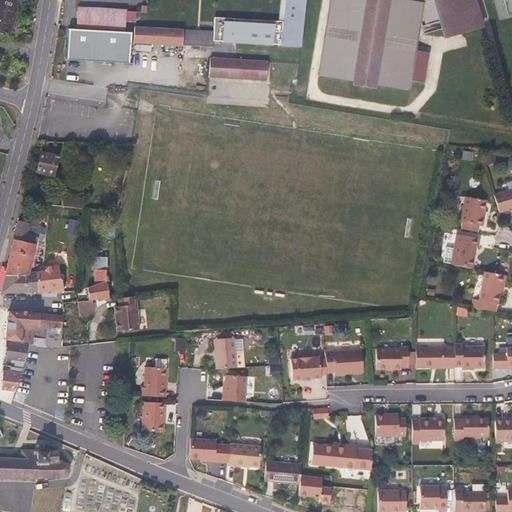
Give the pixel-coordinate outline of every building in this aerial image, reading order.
[(0,32),(11,36),(23,0),(0,0),(0,3),(0,32)] [(306,51),(310,20),(312,0),(290,0),(287,30),(238,26),(238,22),(218,20),(217,35),(216,44),(250,47),(290,50),(306,51)] [(287,30),(290,0),(285,0),(286,1),(282,26),(238,22),(238,26),(287,30)] [(407,98),(408,88),(410,76),(415,47),(419,22),(421,21),(424,33),(439,28),(441,32),(458,26),(462,39),(482,33),(474,7),(471,0),(371,0),(371,2),(356,0),(331,0),(329,13),(321,70),(319,84),(341,88),(403,97),(407,98)] [(106,27),(107,8),(80,5),(78,24),(106,27)] [(136,22),(136,11),(107,8),(106,27),(126,29),(126,21),(136,22)] [(462,39),(458,26),(441,32),(444,44),(462,39)] [(216,44),(217,35),(136,28),(135,35),(134,42),(216,50),(216,44)] [(135,35),(71,30),(68,61),(132,65),(134,42),(135,35)] [(265,90),(266,75),(266,71),(208,68),(207,87),(243,89),(265,90)] [(64,174),(68,153),(47,148),(42,169),(64,174)] [(511,217),(511,195),(498,201),(505,220),(511,217)] [(80,206),(80,202),(73,201),(63,199),(62,200),(61,207),(79,210),(80,206)] [(491,217),(492,206),(470,203),(465,228),(469,228),(468,235),(484,238),(485,231),(488,231),(490,225),(492,226),(493,217),(491,217)] [(47,274),(35,272),(35,269),(40,249),(42,241),(30,238),(35,221),(37,222),(40,211),(33,209),(30,216),(23,214),(22,218),(15,253),(7,287),(18,290),(25,290),(45,293),(47,274)] [(484,250),(485,242),(460,239),(455,269),(478,272),(481,251),(484,250)] [(107,268),(109,257),(96,253),(91,278),(100,279),(100,276),(107,274),(107,268)] [(70,284),(70,282),(70,280),(70,277),(71,275),(70,273),(59,271),(58,276),(47,274),(45,293),(57,295),(65,296),(68,297),(68,294),(70,284)] [(108,284),(108,281),(107,274),(100,276),(100,279),(101,282),(83,288),(85,292),(88,291),(98,287),(108,284)] [(505,316),(508,295),(509,287),(511,287),(511,279),(490,276),(486,305),(480,304),(479,312),(498,315),(505,316)] [(109,291),(108,287),(108,284),(98,287),(88,291),(89,295),(89,297),(89,302),(100,301),(110,300),(109,291)] [(146,330),(144,297),(126,299),(126,306),(124,307),(125,320),(121,320),(122,332),(146,330)] [(100,316),(100,301),(89,302),(90,317),(100,316)] [(56,351),(59,322),(59,316),(49,314),(8,308),(7,321),(5,344),(16,345),(27,346),(33,347),(34,349),(38,350),(52,352),(56,351)] [(245,371),(242,342),(222,343),(224,373),(245,371)] [(25,363),(27,348),(5,345),(4,361),(25,363)] [(415,368),(414,348),(406,349),(406,351),(382,352),(383,373),(407,371),(407,369),(415,368)] [(491,368),(491,357),(491,351),(469,351),(468,349),(461,349),(461,351),(461,355),(461,370),(469,370),(469,372),(476,372),(477,370),(491,371),(491,368)] [(461,370),(461,355),(461,351),(455,351),(422,351),(422,372),(452,371),(461,371),(461,370)] [(268,354),(268,377),(279,377),(279,354),(268,354)] [(370,376),(368,354),(332,356),(333,372),(341,372),(341,378),(370,376)] [(511,357),(499,357),(500,372),(511,372),(511,357)] [(169,398),(170,382),(174,382),(176,361),(164,360),(163,368),(154,368),(152,388),(148,388),(147,397),(157,397),(169,398)] [(328,391),(327,361),(319,361),(316,360),(310,360),(308,360),(307,362),(298,362),(298,392),(328,391)] [(14,391),(23,368),(4,366),(3,380),(3,388),(14,391)] [(247,404),(248,378),(228,377),(227,387),(230,387),(230,392),(228,393),(228,402),(247,404)] [(169,433),(171,404),(157,403),(150,402),(148,422),(147,431),(169,433)] [(412,439),(411,423),(403,422),(402,418),(393,418),(393,420),(381,420),(382,439),(412,439)] [(450,444),(450,422),(418,422),(419,448),(426,448),(426,444),(450,444)] [(495,441),(495,422),(483,422),(469,423),(469,441),(495,441)] [(511,446),(511,423),(502,424),(503,447),(511,446)] [(38,441),(38,435),(23,432),(19,452),(26,453),(28,448),(35,449),(38,441)] [(226,464),(227,447),(221,446),(221,441),(195,438),(193,456),(194,458),(197,458),(205,459),(211,459),(211,463),(226,464)] [(77,465),(75,462),(74,462),(73,460),(74,458),(73,456),(71,457),(68,453),(70,451),(68,448),(66,447),(65,446),(64,445),(62,447),(59,447),(58,444),(56,444),(55,444),(54,446),(51,445),(50,441),(46,443),(38,441),(35,449),(28,448),(26,453),(19,452),(0,452),(0,477),(58,482),(58,487),(67,487),(68,480),(68,476),(75,474),(76,472),(75,467),(77,465)] [(377,468),(379,453),(364,451),(319,446),(317,466),(322,467),(377,473),(377,468)] [(232,465),(234,447),(227,447),(226,464),(232,465)] [(263,471),(265,451),(234,447),(232,465),(231,470),(240,471),(241,468),(263,471)] [(304,483),(306,462),(271,458),(269,479),(304,483)] [(452,511),(452,489),(425,489),(425,509),(438,509),(438,511),(443,511),(452,511)] [(490,511),(491,496),(491,494),(490,494),(479,494),(469,494),(468,491),(461,491),(461,511),(490,511)] [(419,511),(419,495),(414,495),(413,493),(393,494),(392,511),(419,511)]
